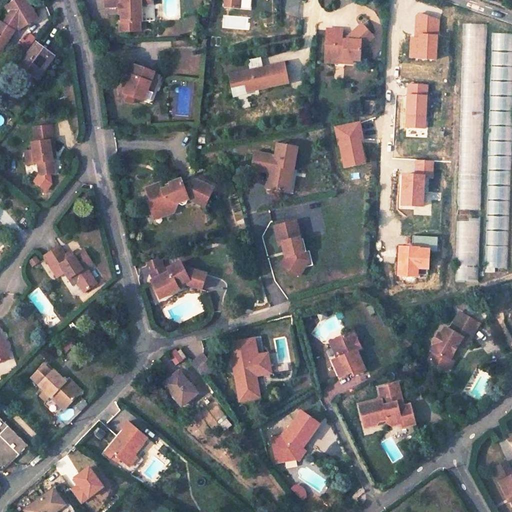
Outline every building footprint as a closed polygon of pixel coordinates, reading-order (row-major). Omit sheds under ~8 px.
[(25,0),(18,0),(6,8),(10,14),(4,25),(0,22),(0,50),(13,30),(13,29),(17,24),(19,28),(36,17),(25,0)] [(106,0),(107,11),(121,11),(122,23),(121,23),(121,33),(141,33),(141,25),(142,25),(155,24),(154,0),(106,0)] [(225,0),(224,9),(239,11),(240,0),(225,0)] [(265,23),(272,22),(271,12),(264,13),(265,23)] [(438,19),(420,14),(417,17),(415,38),(411,38),(410,58),(435,60),(438,19)] [(488,24),(464,24),(455,281),(478,282),(488,24)] [(323,61),(350,63),(350,60),(358,60),(358,46),(362,46),(371,38),(360,25),(351,32),(351,41),(347,40),(332,39),(331,46),(324,45),(323,61)] [(325,29),(324,45),(331,46),(332,39),(347,40),(351,41),(351,32),(347,36),(340,35),(340,30),(325,29)] [(511,138),(511,30),(491,30),(486,272),(509,272),(511,138)] [(53,58),(35,45),(20,65),(38,79),(53,58)] [(285,63),(242,72),(246,93),(289,84),(285,63)] [(145,104),(157,75),(157,73),(137,65),(129,87),(126,86),(122,95),(134,100),(145,104)] [(242,72),(228,75),(232,96),(246,93),(242,72)] [(149,106),(161,76),(157,75),(145,104),(149,106)] [(153,107),(164,78),(161,76),(149,106),(153,107)] [(427,85),(409,84),(406,136),(427,138),(428,119),(425,118),(427,85)] [(120,101),(132,106),(134,100),(122,95),(120,101)] [(361,122),(334,127),(338,146),(340,146),(344,169),(367,164),(363,141),(365,141),(361,122)] [(54,151),(52,139),(51,139),(49,125),(32,127),(34,141),(30,141),(31,148),(24,149),(26,162),(37,160),(39,173),(50,172),(48,163),(51,159),(51,155),(49,155),(48,151),(54,151)] [(297,149),(277,145),(275,157),(254,153),(252,169),(266,172),(268,175),(266,189),(284,193),(288,170),(293,171),(297,149)] [(433,161),(414,160),(414,174),(400,174),(399,206),(422,207),(423,178),(432,178),(433,161)] [(293,171),(288,170),(284,193),(289,194),(293,171)] [(197,180),(184,184),(182,179),(171,183),(172,184),(173,188),(164,191),(162,187),(161,183),(147,189),(152,201),(149,202),(154,214),(162,211),(169,215),(176,212),(179,204),(190,199),(196,202),(197,199),(206,203),(213,187),(197,180)] [(156,219),(169,215),(162,211),(154,214),(156,219)] [(296,222),(275,226),(279,246),(283,245),(286,257),(280,266),(298,277),(303,269),(300,254),(306,253),(303,240),(300,241),(296,222)] [(43,261),(56,282),(65,278),(67,282),(73,279),(76,285),(81,294),(94,286),(85,271),(90,267),(82,254),(71,261),(66,264),(64,260),(58,252),(47,259),(43,261)] [(30,266),(38,262),(35,256),(27,260),(30,266)] [(161,298),(187,284),(202,289),(207,274),(183,266),(181,263),(169,270),(170,273),(166,275),(163,269),(160,257),(148,261),(151,274),(155,281),(153,282),(161,298)] [(67,282),(71,288),(76,285),(73,279),(67,282)] [(457,341),(458,340),(464,344),(478,321),(460,310),(449,327),(445,325),(441,331),(436,339),(431,347),(433,348),(444,354),(446,355),(448,357),(453,349),(457,341)] [(332,364),(340,380),(351,374),(353,378),(364,371),(355,352),(359,349),(350,333),(328,345),(336,361),(332,364)] [(75,351),(75,338),(61,338),(61,350),(75,351)] [(446,355),(444,354),(433,348),(429,355),(447,366),(457,351),(453,349),(448,357),(446,355)] [(232,360),(240,401),(260,397),(255,376),(271,373),(267,353),(251,357),(250,349),(231,353),(232,360)] [(177,350),(169,356),(176,366),(184,360),(177,350)] [(202,352),(190,360),(203,377),(212,370),(202,352)] [(39,386),(63,410),(78,395),(66,383),(54,371),(51,368),(46,363),(31,378),(38,384),(39,386)] [(179,371),(164,383),(182,406),(197,393),(179,371)] [(81,391),(70,379),(66,383),(78,395),(81,391)] [(379,422),(387,420),(388,424),(394,427),(402,425),(403,428),(415,425),(410,404),(404,406),(399,407),(398,404),(403,402),(398,384),(379,388),(382,399),(360,404),(365,427),(378,424),(379,422)] [(284,436),(273,439),(279,461),(279,462),(287,460),(291,453),(299,457),(302,459),(307,450),(304,448),(300,446),(305,439),(308,441),(318,424),(300,413),(290,430),(288,429),(284,436)] [(28,446),(0,418),(0,469),(3,472),(28,446)] [(124,430),(104,454),(110,459),(114,455),(125,463),(132,453),(133,454),(142,442),(141,442),(146,435),(126,421),(121,428),(124,430)] [(132,453),(125,463),(128,465),(136,456),(133,454),(132,453)] [(114,455),(110,459),(116,463),(120,459),(114,455)] [(511,469),(508,463),(499,468),(506,481),(511,478),(511,469)] [(511,478),(506,481),(502,484),(510,499),(511,497),(511,478)] [(300,487),(297,490),(307,500),(310,496),(308,491),(305,488),(300,487)] [(54,489),(24,511),(25,511),(54,511),(65,504),(54,489)]
